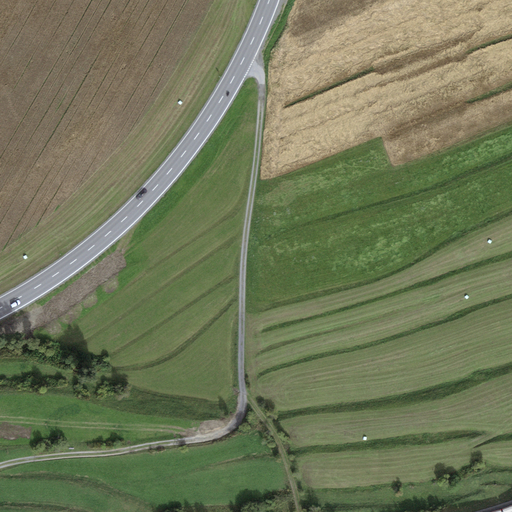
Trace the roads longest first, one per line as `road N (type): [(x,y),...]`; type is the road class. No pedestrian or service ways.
road 1 (primary): [(269,0),(230,84),(169,172),(96,243),(0,308)]
road 2 (track): [(245,400),(241,324),(262,86),(252,68)]
road 3 (track): [(0,468),(199,442),(233,425),(245,400)]
